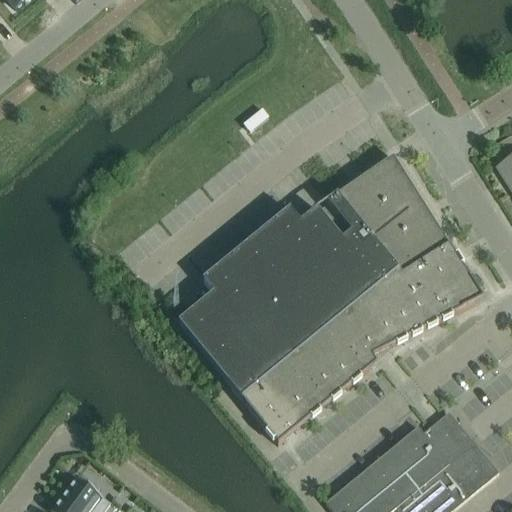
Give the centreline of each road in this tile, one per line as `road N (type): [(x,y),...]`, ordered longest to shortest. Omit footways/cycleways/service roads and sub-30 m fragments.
road 1 (residential): [(178,511),(86,441),(53,444),(4,511)]
road 2 (unclassified): [(436,143),(345,0)]
road 3 (unclassified): [(511,261),(436,143)]
road 4 (residential): [(94,0),(0,79)]
